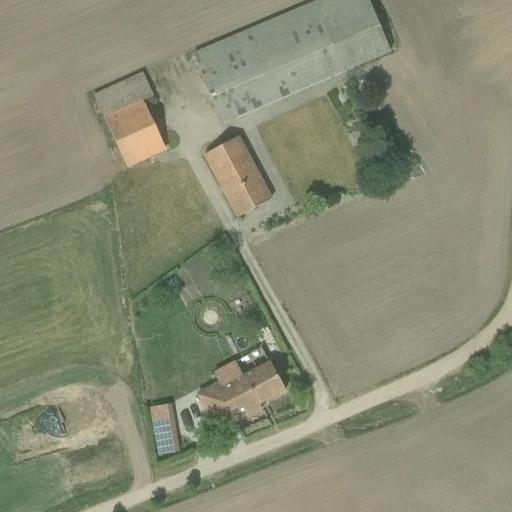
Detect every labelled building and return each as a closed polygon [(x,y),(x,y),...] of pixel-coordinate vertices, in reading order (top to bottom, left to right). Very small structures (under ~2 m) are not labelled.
[(364,0),(319,0),(191,54),(222,126),(388,55),(364,0)] [(141,74),(92,97),(126,170),(164,153),(142,103),(152,98),(141,74)] [(238,138),(202,158),(235,220),(271,201),(238,138)] [(238,367),(254,357),(246,343),(230,353),(238,367)] [(217,384),(195,395),(216,433),(259,409),(257,406),(284,392),(268,363),(240,377),(232,363),(211,374),(217,384)] [(146,413),(160,411),(156,384),(142,386),(146,413)] [(155,463),(165,461),(161,437),(151,439),(155,463)]
